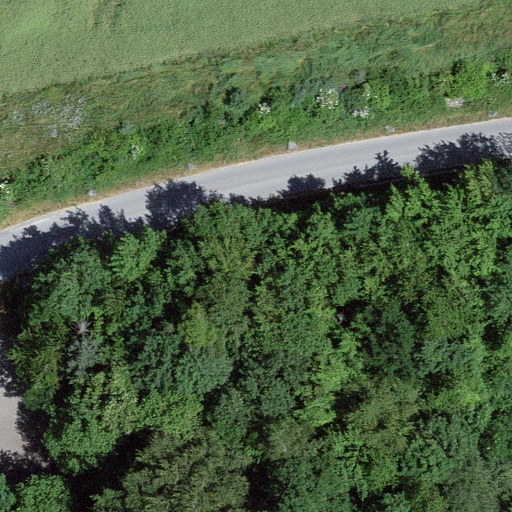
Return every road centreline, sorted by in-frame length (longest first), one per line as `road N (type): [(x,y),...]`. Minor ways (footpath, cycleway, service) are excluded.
road 1 (unclassified): [(0,255),(256,178),(511,137)]
road 2 (track): [(92,496),(124,468),(154,458),(225,476),(282,511)]
road 3 (track): [(89,511),(92,496),(33,452),(0,395)]
